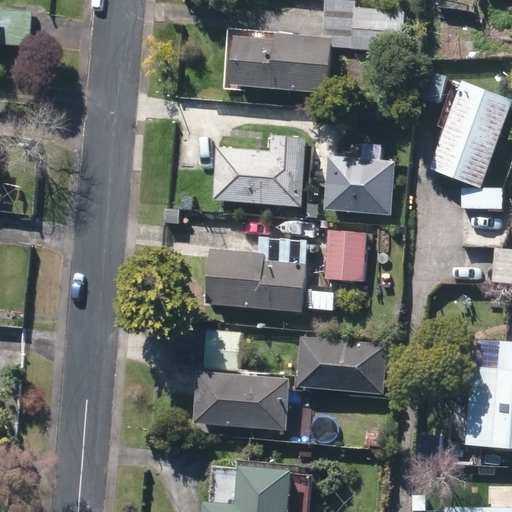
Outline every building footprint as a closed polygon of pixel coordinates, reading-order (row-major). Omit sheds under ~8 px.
[(324,42),(332,42),(349,43),(349,51),(354,52),(354,54),(403,57),(406,14),(355,12),(355,5),(326,3),(324,42)] [(330,95),(332,42),(324,42),(277,39),(276,46),(235,43),(233,89),(330,95)] [(432,172),(482,191),(511,108),(511,103),(464,86),(432,172)] [(251,121),(271,122),(272,109),(251,108),(251,121)] [(275,118),(288,119),(289,109),(276,109),(275,118)] [(221,216),(232,217),(233,205),(304,211),(309,144),(274,141),(273,156),(219,152),(215,204),(222,205),(221,216)] [(326,158),(322,208),(390,212),(393,162),(326,158)] [(462,250),(502,250),(511,220),(511,211),(504,212),(504,192),(462,192),(462,250)] [(327,282),(366,284),(368,236),(329,234),(327,282)] [(306,269),(265,266),(266,258),(212,255),(208,308),(303,315),(306,269)] [(433,300),(472,301),(473,289),(442,288),(433,300)] [(205,373),(240,375),(242,336),(208,334),(205,373)] [(298,391),(385,398),(389,349),(302,341),(298,391)] [(466,450),(511,454),(511,346),(476,343),(466,450)] [(197,427),(287,435),(292,385),(201,376),(197,427)] [(438,427),(420,426),(417,475),(435,477),(438,427)] [(366,448),(387,450),(388,437),(367,435),(366,448)] [(288,511),(291,474),(235,469),(232,506),(202,503),(201,511),(288,511)]
